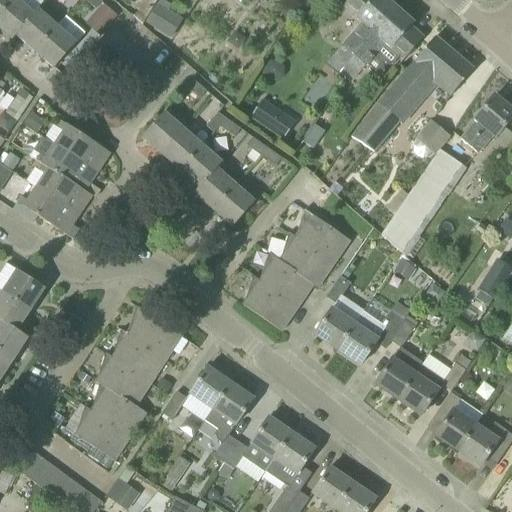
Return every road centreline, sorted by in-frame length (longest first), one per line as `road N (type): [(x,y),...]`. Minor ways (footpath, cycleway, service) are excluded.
road 1 (residential): [(107,482),(32,428),(37,401),(125,271)]
road 2 (residential): [(451,511),(353,443),(277,364)]
road 3 (residential): [(121,150),(128,198),(234,266)]
road 4 (residential): [(121,150),(165,85),(108,45)]
road 5 (residential): [(0,65),(121,150)]
road 6 (residential): [(125,271),(67,272),(0,239)]
